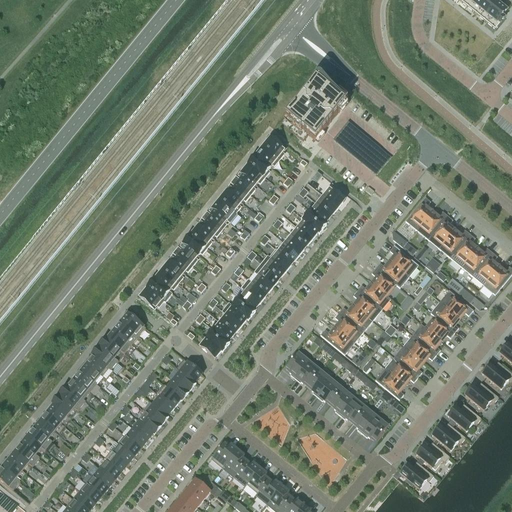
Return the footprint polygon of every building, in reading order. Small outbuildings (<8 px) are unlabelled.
[(471,0),(466,7),(475,14),(486,0),(471,0)] [(493,0),(486,0),(475,14),(483,21),(498,3),(493,0)] [(498,3),(483,21),(495,31),(504,19),(502,17),(507,11),(498,3)] [(318,79),(283,123),(305,141),(311,134),(318,140),(348,104),(318,79)] [(391,158),(347,123),(332,141),(376,175),(391,158)] [(262,148),(279,162),(284,156),(282,155),(285,151),(279,147),(270,139),(262,148)] [(262,148),(255,157),(270,169),(272,166),(274,168),(279,162),(262,148)] [(247,166),(264,180),(269,174),(268,172),(270,169),(255,157),(247,166)] [(264,180),(247,166),(241,174),(240,174),(240,175),(255,187),(258,184),(260,185),(264,180)] [(233,183),(250,197),(255,191),(253,190),(255,187),(240,175),(235,181),(235,180),(233,183)] [(314,177),(307,185),(316,192),(323,184),(314,177)] [(226,192),(241,205),(243,202),(245,203),(250,197),(233,183),(230,186),(231,186),(226,192)] [(374,193),(368,188),(365,192),(371,197),(374,193)] [(329,189),(323,197),(338,210),(344,202),(329,189)] [(219,201),(235,215),(240,209),(239,208),(241,205),(226,192),(226,193),(219,201)] [(323,197),(316,205),(331,217),(338,210),(323,197)] [(405,223),(416,232),(433,212),(429,209),(428,210),(426,208),(430,204),(425,199),(405,223)] [(211,210),(227,222),(230,225),(237,216),(235,215),(219,201),(212,210),(211,210)] [(310,213),(309,213),(325,225),(331,217),(316,205),(310,213)] [(204,218),(221,232),(226,226),(224,225),(227,222),(211,210),(207,216),(206,216),(204,218)] [(301,220),(302,221),(303,221),(318,233),(318,234),(319,235),(326,226),(325,225),(309,213),(310,213),(308,211),(301,220)] [(416,232),(427,241),(447,217),(442,213),(438,218),(436,217),(437,216),(433,212),(416,232)] [(220,232),(203,217),(195,226),(197,227),(212,240),(213,241),(220,232)] [(427,241),(438,251),(455,231),(451,227),(450,228),(448,227),(452,222),(447,217),(427,241)] [(302,222),(297,229),(312,241),(318,234),(318,233),(303,221),(302,221),(302,222)] [(190,236),(207,250),(212,244),(210,243),(212,240),(197,227),(197,228),(190,236)] [(297,229),(290,237),(305,249),(312,241),(297,229)] [(438,251),(450,260),(469,236),(464,232),(460,236),(459,235),(459,234),(455,231),(438,251)] [(207,250),(190,236),(183,245),(198,258),(200,255),(202,256),(207,250)] [(450,260),(461,269),(477,249),(473,246),(471,245),(475,240),(469,236),(450,260)] [(290,237),(284,245),(299,257),(305,249),(290,237)] [(175,254),(192,268),(197,262),(195,261),(198,258),(183,245),(178,251),(177,251),(175,254)] [(284,245),(277,252),(277,253),(292,265),(299,257),(284,245)] [(392,258),(389,262),(409,279),(418,267),(394,247),(393,248),(394,248),(389,253),(394,257),(393,259),(392,258)] [(461,269),(472,278),(492,254),(487,250),(483,255),(481,253),(481,252),(477,249),(461,269)] [(276,251),(269,259),(286,273),(292,265),(277,253),(277,252),(276,251)] [(168,263),(183,275),(186,272),(187,274),(192,268),(175,254),(173,257),(168,263)] [(486,284),(487,284),(500,268),(496,264),(495,265),(493,263),(497,258),(492,254),(472,278),(483,287),(486,284)] [(267,257),(261,266),(279,281),(286,273),(269,259),(267,257)] [(380,265),(376,270),(396,287),(399,290),(409,279),(389,262),(385,266),(386,267),(384,269),(380,265)] [(161,272),(178,285),(183,280),(181,278),(183,275),(168,263),(161,272)] [(254,274),(257,277),(258,277),(273,289),(279,281),(261,266),(254,274)] [(487,284),(483,288),(494,297),(497,294),(511,275),(511,270),(509,268),(505,273),(503,272),(504,271),(500,268),(487,284)] [(374,280),(370,284),(386,298),(396,287),(376,270),(371,275),(376,279),(374,281),(374,280)] [(169,293),(171,290),(173,291),(178,285),(161,272),(154,280),(153,281),(169,293)] [(257,277),(252,284),(251,284),(266,297),(273,289),(258,277),(257,277)] [(153,281),(146,290),(163,303),(165,304),(172,295),(169,293),(153,281)] [(241,290),(243,291),(260,305),(266,297),(251,284),(252,284),(248,281),(241,290)] [(361,287),(357,292),(381,312),(390,301),(386,298),(370,284),(367,289),(368,289),(366,291),(361,287)] [(163,303),(146,290),(144,293),(139,299),(144,302),(146,304),(154,311),(155,311),(157,308),(159,309),(162,304),(163,303)] [(236,299),(238,300),(253,313),(254,312),(260,305),(243,291),(236,299)] [(355,303),(352,307),(372,323),(381,312),(357,292),(353,298),(358,302),(356,303),(355,303)] [(449,292),(439,304),(460,320),(463,316),(462,316),(463,314),(468,318),(472,313),(473,313),(449,292)] [(238,300),(232,308),(247,321),(248,322),(255,313),(254,312),(253,313),(238,300)] [(430,315),(434,318),(454,335),(458,330),(453,326),(455,324),(456,325),(460,320),(439,304),(430,315)] [(222,313),(225,316),(240,329),(247,321),(232,308),(229,305),(222,313)] [(343,310),(339,315),(363,335),(372,323),(352,307),(349,311),(349,312),(348,313),(343,310)] [(145,330),(144,329),(127,315),(120,323),(138,339),(144,332),(145,331),(145,330)] [(337,325),(333,329),(353,346),(363,335),(339,315),(335,320),(339,324),(338,326),(337,325)] [(225,316),(219,324),(234,336),(240,329),(225,316)] [(434,318),(425,329),(441,343),(444,339),(443,338),(445,336),(450,340),(454,335),(434,318)] [(113,332),(132,347),(138,339),(120,323),(113,332)] [(213,331),(212,332),(228,344),(228,343),(234,336),(219,324),(213,331)] [(421,326),(412,337),(436,357),(440,352),(435,348),(437,346),(438,347),(441,343),(425,329),(421,326)] [(353,346),(333,329),(330,333),(331,334),(330,336),(325,332),(321,337),(320,336),(320,337),(344,357),(353,346)] [(107,340),(125,355),(132,347),(113,332),(107,340)] [(212,332),(206,340),(221,352),(221,353),(222,353),(229,344),(228,343),(228,344),(212,332)] [(412,337),(403,349),(423,365),(426,361),(425,360),(427,358),(431,362),(436,357),(412,337)] [(125,355),(107,340),(106,340),(106,339),(99,347),(119,363),(125,355)] [(221,352),(206,340),(205,340),(206,340),(199,348),(215,360),(221,353),(221,352)] [(507,346),(499,355),(511,365),(511,346),(511,348),(507,346)] [(93,355),(112,371),(119,363),(99,347),(93,355)] [(403,349),(393,360),(417,380),(422,374),(417,370),(418,368),(419,369),(423,365),(403,349)] [(299,352),(286,368),(290,372),(289,374),(291,376),(290,377),(295,381),(310,362),(299,352)] [(112,371),(93,355),(91,357),(92,358),(87,364),(105,379),(112,371)] [(393,360),(384,371),(404,388),(408,383),(407,382),(408,381),(413,384),(417,380),(393,360)] [(183,361),(176,369),(195,385),(202,376),(183,361)] [(310,362),(295,381),(300,385),(301,384),(303,386),(304,384),(308,387),(322,371),(310,362)] [(105,379),(87,364),(80,372),(99,387),(105,379)] [(485,369),(481,374),(482,376),(500,391),(505,386),(508,382),(510,384),(511,382),(511,375),(498,364),(493,370),(490,367),(487,370),(485,369)] [(179,373),(174,381),(189,393),(196,385),(195,385),(176,369),(176,370),(179,373)] [(322,371),(308,387),(313,390),(311,392),(313,394),(312,395),(317,399),(333,380),(322,371)] [(404,388),(384,371),(375,382),(399,402),(400,402),(399,401),(403,396),(399,392),(400,391),(401,391),(404,388)] [(74,380),(92,395),(99,387),(80,372),(74,380)] [(67,388),(86,403),(92,395),(74,380),(67,388)] [(333,380),(317,399),(322,403),(323,402),(325,404),(327,402),(331,405),(344,389),(333,380)] [(174,381),(167,389),(182,401),(189,393),(174,381)] [(473,388),(465,397),(483,413),(491,403),(493,405),(498,399),(481,385),(476,391),(473,388)] [(163,386),(157,394),(175,409),(180,402),(181,403),(182,401),(167,389),(163,386)] [(86,403),(67,388),(67,389),(66,388),(60,396),(79,411),(86,403)] [(344,389),(331,405),(335,409),(333,411),(335,412),(335,413),(340,417),(355,398),(344,389)] [(159,399),(154,405),(168,417),(175,409),(157,394),(155,395),(159,399)] [(53,404),(72,419),(79,411),(60,396),(53,404)] [(355,398),(340,417),(344,421),(345,420),(347,422),(349,420),(353,423),(366,407),(355,398)] [(66,428),(72,419),(53,404),(51,406),(52,406),(47,412),(66,428)] [(154,405),(147,413),(163,426),(168,419),(168,418),(168,417),(154,405)] [(455,407),(446,418),(466,433),(474,424),(475,425),(480,420),(463,406),(459,411),(455,407)] [(366,407),(353,423),(357,427),(355,429),(358,431),(357,431),(362,435),(377,416),(366,407)] [(41,421),(59,436),(66,428),(47,412),(41,421)] [(147,413),(140,421),(156,434),(163,426),(147,413)] [(377,416),(362,435),(367,440),(367,439),(370,440),(371,438),(376,442),(389,426),(377,416)] [(34,429),(53,444),(59,436),(41,421),(34,429)] [(140,421),(134,429),(149,441),(153,436),(154,436),(156,434),(140,421)] [(439,427),(431,437),(450,453),(458,443),(460,445),(464,439),(447,426),(444,430),(439,427)] [(53,444),(34,429),(27,437),(46,452),(53,444)] [(134,429),(127,437),(142,449),(149,441),(134,429)] [(21,445),(39,460),(46,452),(27,437),(21,445)] [(124,437),(119,444),(135,457),(142,449),(127,437),(126,438),(124,437)] [(119,447),(114,453),(129,465),(135,457),(119,444),(117,446),(119,447)] [(424,447),(415,457),(434,473),(442,463),(444,465),(449,459),(432,444),(427,449),(424,447)] [(21,445),(14,453),(33,468),(39,460),(21,445)] [(222,471),(226,466),(238,451),(233,447),(232,448),(230,446),(228,448),(224,445),(210,461),(222,471)] [(226,466),(237,475),(246,463),(242,460),(244,458),(242,456),(243,455),(238,451),(226,466)] [(8,461),(26,476),(33,468),(14,453),(8,461)] [(111,453),(106,460),(122,473),(129,465),(114,453),(113,454),(111,453)] [(106,463),(101,469),(115,481),(122,473),(106,460),(104,462),(106,463)] [(1,469),(19,484),(26,476),(8,461),(1,469)] [(237,475),(248,483),(249,484),(260,469),(255,465),(254,466),(252,464),(251,467),(246,463),(237,475)] [(408,465),(400,476),(419,492),(427,482),(429,484),(433,478),(416,464),(413,469),(408,465)] [(19,484),(1,469),(0,470),(0,482),(13,493),(13,492),(19,484)] [(101,469),(94,478),(109,490),(115,481),(101,469)] [(258,495),(260,493),(269,481),(264,478),(266,476),(264,474),(265,473),(260,469),(249,484),(248,483),(246,486),(258,495)] [(94,478),(88,486),(102,498),(109,490),(94,478)] [(203,479),(199,484),(204,488),(208,484),(203,479)] [(195,481),(188,489),(203,501),(210,493),(209,493),(204,488),(199,484),(195,481)] [(260,493),(271,502),(282,487),(278,483),(277,484),(275,483),(273,485),(269,481),(260,493)] [(85,484),(79,492),(96,506),(102,498),(88,486),(87,486),(85,484)] [(208,484),(204,488),(209,493),(213,488),(208,484)] [(271,502),(282,510),(291,500),(287,496),(289,494),(286,492),(287,491),(282,487),(271,502)] [(188,489),(182,497),(197,509),(203,501),(188,489)] [(79,492),(72,500),(86,511),(90,511),(96,506),(79,492)] [(182,497),(175,505),(183,511),(194,511),(197,509),(182,497)] [(86,511),(72,500),(66,508),(70,511),(86,511)] [(280,511),(299,511),(305,506),(300,502),(299,503),(297,501),(295,503),(291,500),(282,510),(280,511)]
